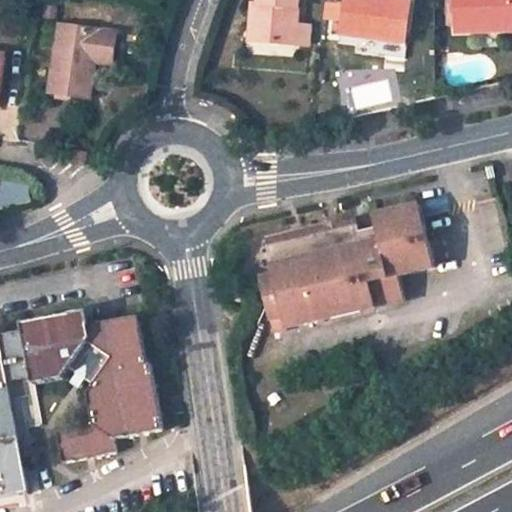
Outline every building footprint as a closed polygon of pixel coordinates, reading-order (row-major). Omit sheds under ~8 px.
[(301,0),(261,0),(261,7),(259,43),(299,46),(301,0)] [(415,0),(351,0),(347,35),(380,39),(410,43),(415,0)] [(511,0),(454,0),(453,31),(511,30),(511,0)] [(261,7),(254,7),(253,43),(259,43),(261,7)] [(116,34),(63,25),(51,94),(89,99),(95,63),(112,66),(116,34)] [(380,39),(379,47),(410,52),(410,43),(380,39)] [(86,153),(70,150),(67,160),(84,163),(86,153)] [(359,223),(268,245),(275,276),(263,279),(274,330),(405,300),(400,275),(436,267),(423,206),(377,216),(379,227),(380,233),(374,234),(372,229),(361,231),(359,223)] [(0,340),(0,503),(29,499),(20,444),(12,389),(37,385),(37,393),(69,389),(76,378),(99,394),(91,405),(96,431),(57,438),(62,469),(119,461),(117,449),(167,441),(157,375),(152,376),(145,324),(95,332),(93,318),(27,329),(28,336),(0,340)]
